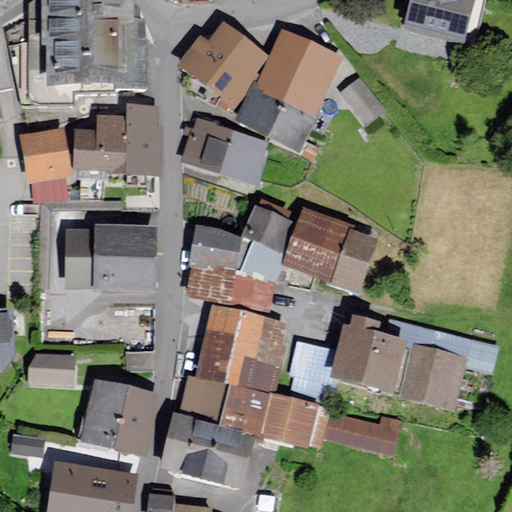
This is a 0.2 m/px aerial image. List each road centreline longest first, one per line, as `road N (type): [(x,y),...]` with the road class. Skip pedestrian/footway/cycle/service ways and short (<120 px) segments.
road 1 (residential): [(169,22),(165,385),(140,511)]
road 2 (residential): [(303,0),(169,22)]
